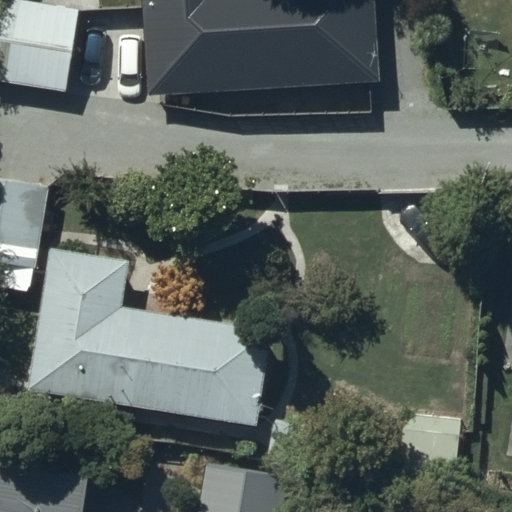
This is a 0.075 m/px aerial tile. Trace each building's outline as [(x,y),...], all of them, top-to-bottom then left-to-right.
[(72,5),(39,0),(0,0),(0,72),(60,82),(72,5)] [(145,0),(152,87),(373,71),(368,0),(145,0)] [(0,281),(26,286),(42,180),(0,173),(0,281)] [(122,263),(55,251),(33,377),(250,416),(266,327),(116,300),(122,263)] [(458,418),(402,409),(394,458),(450,467),(458,418)] [(78,511),(85,470),(0,456),(0,511),(78,511)] [(202,461),(193,511),(274,511),(281,475),(202,461)]
